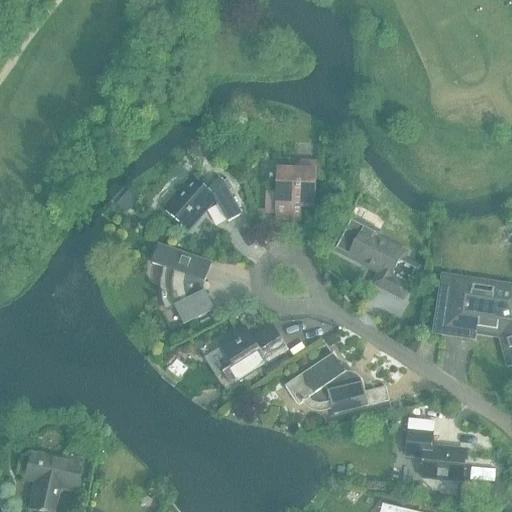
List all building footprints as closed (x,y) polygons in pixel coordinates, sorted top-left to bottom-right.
[(301,203),(315,203),(316,162),(301,162),(292,170),(277,169),(276,194),(266,193),(266,215),(275,215),(275,219),(300,220),(301,203)] [(218,179),(208,190),(193,177),(164,210),(188,231),(215,200),(227,222),(241,215),(223,183),(218,179)] [(379,273),(374,284),(386,290),(387,288),(391,290),(390,292),(403,299),(415,276),(402,269),(401,271),(397,269),(405,253),(375,238),(377,235),(347,220),(340,234),(342,235),(336,247),(348,254),(346,256),(379,273)] [(184,324),(213,310),(205,292),(204,282),(210,264),(158,246),(152,264),(165,269),(162,282),(162,294),(163,300),(167,312),(176,307),(184,324)] [(492,295),(473,292),(475,283),(453,280),(453,284),(444,282),(441,301),(444,302),(443,310),(449,311),(445,333),(472,337),(473,331),(501,336),(509,363),(511,362),(511,288),(493,286),(492,295)] [(232,386),(288,351),(272,326),(252,338),(245,327),(219,344),(233,366),(223,372),(232,386)] [(385,388),(365,393),(363,384),(361,380),(358,377),(354,375),(350,374),(345,373),(333,355),(285,386),(298,406),(309,399),(311,402),(315,404),(319,405),(323,404),(330,402),(333,415),(389,401),(385,388)] [(423,478),(462,482),(466,452),(431,448),(433,434),(408,431),(405,457),(420,458),(424,463),(423,478)] [(65,457),(64,461),(28,453),(27,457),(19,456),(15,474),(23,475),(22,480),(34,483),(27,510),(35,511),(53,511),(58,492),(63,489),(75,492),(82,460),(65,457)]
